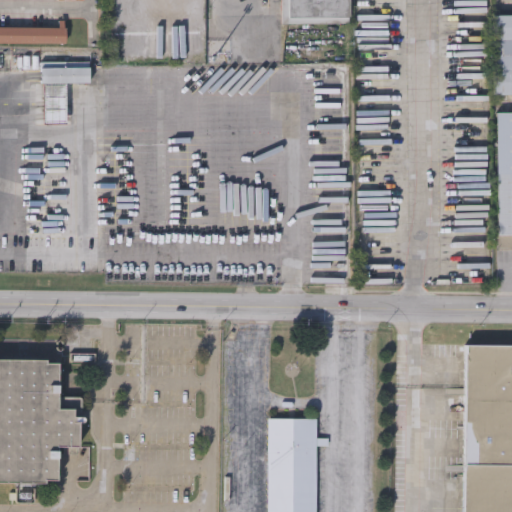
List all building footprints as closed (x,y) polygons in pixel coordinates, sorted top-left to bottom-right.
[(347,0),(347,21),(278,21),(278,0),(347,0)] [(511,13),(511,94),(491,94),(491,13),(511,13)] [(0,41),(0,25),(64,26),(64,42),(0,41)] [(39,83),(39,63),(88,63),(88,83),(39,83)] [(511,234),(496,234),(495,111),(511,111),(511,234)] [(511,511),(461,511),(464,344),(511,344),(511,511)] [(0,359),(58,359),(57,398),(82,398),(82,423),(78,423),(78,446),(56,446),(56,482),(0,482),(0,359)] [(267,511),(267,418),(316,418),(316,511),(267,511)]
